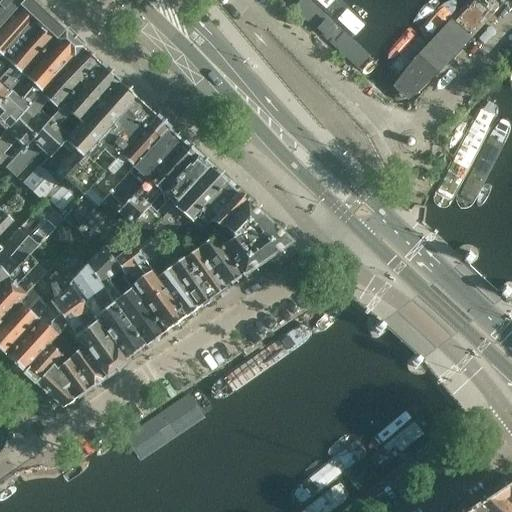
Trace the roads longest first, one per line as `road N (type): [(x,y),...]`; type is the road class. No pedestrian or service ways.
road 1 (residential): [(358,229),(51,437)]
road 2 (secondary): [(396,234),(164,0)]
road 3 (tertiary): [(127,0),(358,229)]
road 4 (tertiary): [(358,229),(511,379)]
road 5 (secondary): [(511,342),(396,234)]
road 6 (residential): [(407,511),(511,436)]
